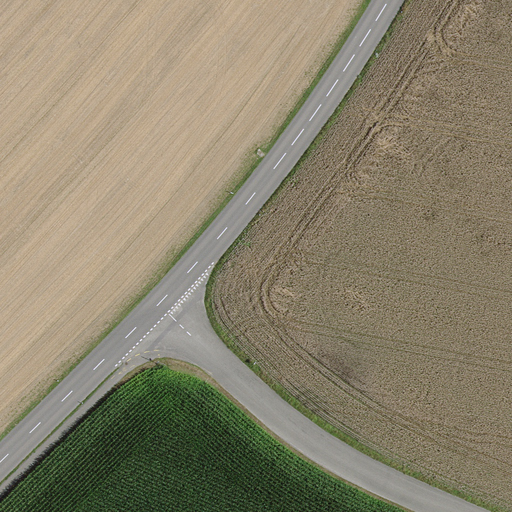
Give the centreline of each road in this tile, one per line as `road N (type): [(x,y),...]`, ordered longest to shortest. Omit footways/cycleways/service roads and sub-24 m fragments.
road 1 (tertiary): [(159,307),(286,156),(389,0)]
road 2 (unclassified): [(450,511),(332,454),(252,394),(159,307)]
road 3 (tertiary): [(0,466),(159,307)]
